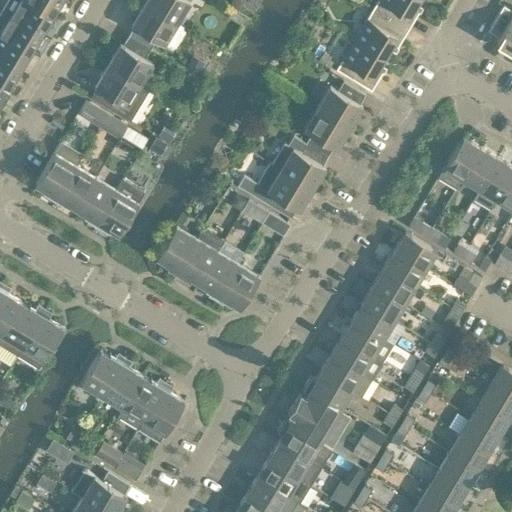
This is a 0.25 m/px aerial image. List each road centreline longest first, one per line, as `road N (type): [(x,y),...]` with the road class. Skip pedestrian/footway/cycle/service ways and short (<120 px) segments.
road 1 (residential): [(249,373),(431,95),(453,85)]
road 2 (residential): [(249,373),(0,222)]
road 3 (residential): [(0,174),(100,0)]
road 4 (residential): [(172,511),(249,373)]
